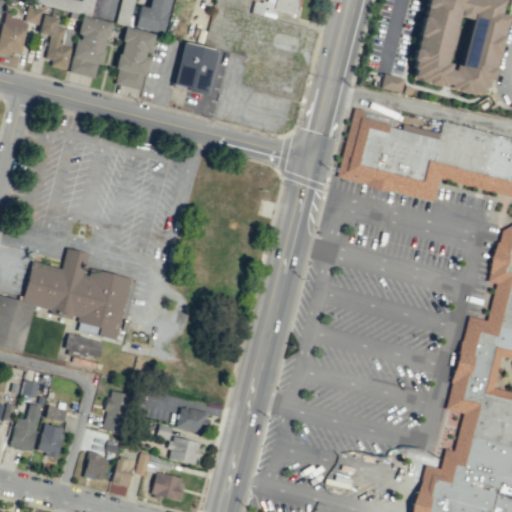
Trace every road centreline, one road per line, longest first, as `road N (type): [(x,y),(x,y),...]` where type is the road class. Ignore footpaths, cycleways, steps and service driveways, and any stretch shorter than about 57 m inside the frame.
road 1 (primary): [(313,158),(222,511)]
road 2 (tertiary): [(313,158),(0,83)]
road 3 (primary): [(353,0),(313,158)]
